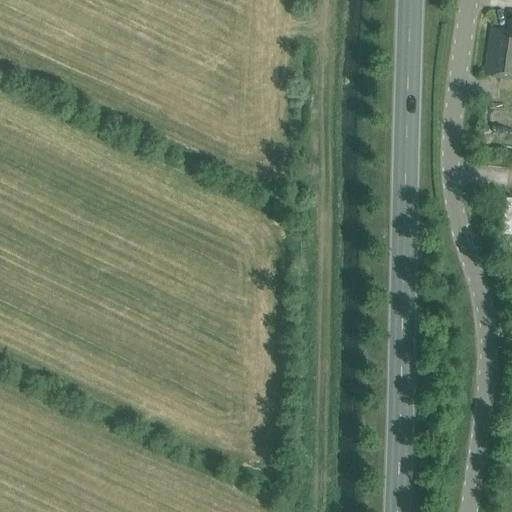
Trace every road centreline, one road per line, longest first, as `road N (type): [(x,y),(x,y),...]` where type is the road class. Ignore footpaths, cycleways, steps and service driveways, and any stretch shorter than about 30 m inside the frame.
road 1 (unclassified): [(473,511),(490,347),(453,181),(467,0)]
road 2 (primary): [(395,511),(410,0)]
